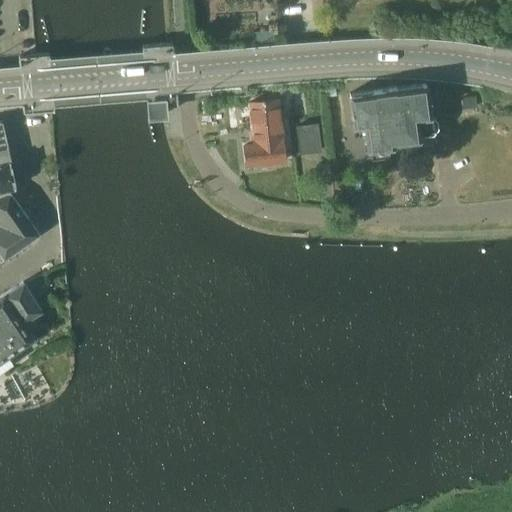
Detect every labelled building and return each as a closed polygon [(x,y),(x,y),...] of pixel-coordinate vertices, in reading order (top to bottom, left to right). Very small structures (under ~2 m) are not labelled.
[(279,31),(254,32),(254,44),(279,43),(279,31)] [(149,101),(150,115),(163,114),(164,114),(165,114),(164,106),(176,106),(177,105),(178,104),(178,103),(177,90),(176,84),(174,58),(174,52),(173,46),(173,44),(172,43),(168,43),(167,43),(145,45),(144,45),(143,45),(142,47),(142,48),(142,49),(142,50),(146,97),(147,101),(149,101)] [(36,54),(35,54),(32,54),(26,55),(25,55),(24,56),(23,57),(24,64),(24,70),(27,96),(27,102),(28,110),(28,111),(29,111),(30,112),(31,112),(51,110),(52,110),(56,109),(57,109),(58,109),(58,108),(59,108),(59,107),(59,104),(58,96),(58,95),(58,93),(56,68),(55,66),(55,65),(55,57),(55,56),(55,55),(54,55),(54,54),(53,53),(52,53),(51,53),(36,54)] [(396,86),(384,88),(391,145),(392,145),(391,141),(419,138),(418,135),(432,133),(437,127),(436,119),(430,115),(425,83),(396,87),(396,86)] [(334,85),(324,87),(326,99),(336,97),(334,85)] [(391,145),(384,88),(373,89),(373,90),(350,93),(354,125),(364,123),(368,148),(391,145)] [(254,144),(244,145),(246,162),(260,160),(261,165),(267,164),(267,162),(284,160),(282,140),(291,139),(288,113),(297,112),(294,91),(273,93),(274,102),(250,105),(252,123),(253,129),(254,139),(254,144)] [(475,96),(462,97),(464,108),(476,106),(475,96)] [(0,159),(9,158),(1,120),(0,120),(0,159)] [(297,126),(300,153),(321,150),(317,123),(297,126)] [(9,160),(0,161),(0,190),(15,187),(20,186),(16,169),(11,170),(9,160)] [(0,259),(39,233),(9,192),(0,195),(0,259)] [(41,310),(36,302),(37,301),(23,281),(12,288),(2,294),(2,295),(0,296),(0,369),(22,355),(17,347),(32,338),(22,323),(41,310)]
